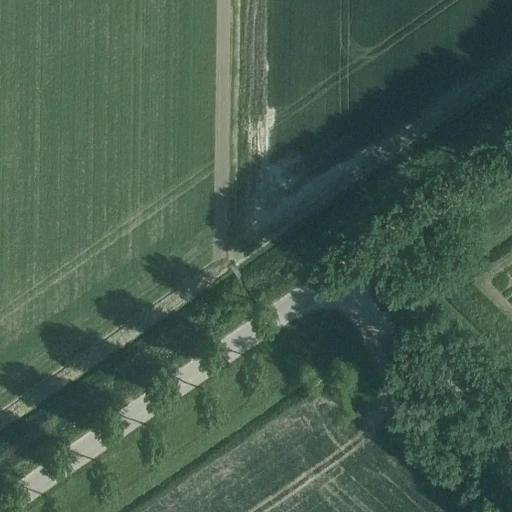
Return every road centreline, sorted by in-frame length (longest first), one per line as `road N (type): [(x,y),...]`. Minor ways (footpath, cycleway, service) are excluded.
road 1 (unclassified): [(267,323),(0,509)]
road 2 (track): [(231,263),(232,0)]
road 3 (unclassified): [(511,441),(338,276)]
road 4 (unclassified): [(338,276),(511,154)]
road 5 (track): [(348,287),(407,397),(380,419)]
